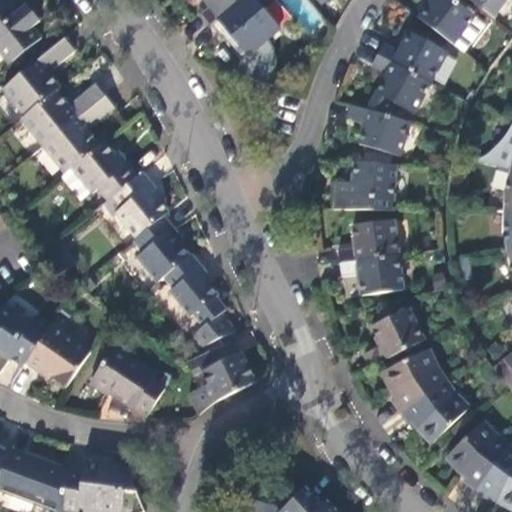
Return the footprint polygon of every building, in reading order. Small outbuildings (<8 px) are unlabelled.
[(0,0),(0,8),(9,1),(8,0),(0,0)] [(10,0),(9,1),(0,8),(0,53),(10,65),(43,39),(34,29),(41,22),(28,5),(20,11),(10,0)] [(191,0),(196,6),(204,0),(209,7),(204,12),(214,24),(242,0),(191,0)] [(242,0),(214,24),(224,34),(231,31),(238,39),(230,45),(244,61),(282,30),(262,4),(267,0),(242,0)] [(431,0),(433,1),(420,19),(453,43),(474,15),(453,0),(431,0)] [(485,0),(480,7),(492,16),(504,0),(485,0)] [(487,24),(474,15),(453,43),(465,53),(487,24)] [(386,42),(379,55),(430,82),(447,51),(411,31),(400,50),(386,42)] [(75,52),(65,39),(3,89),(25,116),(56,91),(60,87),(48,73),(75,52)] [(430,82),(379,55),(372,66),(388,75),(369,110),(409,122),(430,82)] [(56,91),(25,116),(21,119),(44,146),(106,96),(95,84),(69,105),(56,91)] [(106,96),(44,146),(66,173),(72,169),(101,145),(89,131),(116,109),(106,96)] [(409,122),(369,110),(353,105),(349,119),(366,124),(360,144),(399,156),(409,122)] [(105,142),(101,145),(72,169),(66,173),(60,178),(81,203),(93,194),(99,190),(108,200),(113,197),(138,176),(118,152),(115,154),(105,142)] [(392,211),(396,166),(355,163),(353,184),(336,183),(333,209),(392,211)] [(143,172),(138,176),(113,197),(122,208),(116,213),(137,239),(164,217),(169,213),(159,200),(163,197),(143,172)] [(164,217),(137,239),(134,241),(139,246),(121,260),(146,292),(158,283),(164,278),(190,257),(181,245),(184,242),(164,217)] [(341,263),(399,255),(394,221),(353,227),(356,247),(339,250),(341,263)] [(404,291),(399,255),(341,263),(342,277),(360,275),(363,296),(404,291)] [(192,256),(190,257),(164,278),(174,290),(171,293),(191,318),(194,316),(204,327),(194,335),(203,347),(235,332),(221,315),(226,310),(216,298),(218,295),(209,285),(213,282),(192,256)] [(0,351),(23,368),(26,364),(52,327),(39,317),(33,324),(8,305),(2,312),(0,309),(0,351)] [(373,367),(426,341),(409,310),(373,327),(382,346),(366,353),(373,367)] [(73,325),(60,315),(52,327),(26,364),(39,373),(43,369),(54,377),(71,338),(66,334),(73,325)] [(71,338),(54,377),(68,386),(91,353),(71,338)] [(257,382),(243,352),(238,355),(231,341),(188,362),(196,376),(205,372),(210,384),(190,394),(200,415),(208,407),(257,382)] [(92,383),(136,412),(137,409),(149,416),(167,388),(155,380),(159,376),(118,348),(92,383)] [(511,353),(495,367),(500,373),(511,363),(511,353)] [(405,412),(448,381),(439,368),(433,372),(423,354),(385,373),(393,392),(398,390),(402,396),(396,400),(403,413),(405,412)] [(511,383),(511,363),(500,373),(510,385),(511,383)] [(448,381),(405,412),(410,422),(413,424),(418,420),(423,425),(419,429),(434,443),(465,413),(452,400),(457,394),(455,392),(448,381)] [(472,407),(457,394),(452,400),(465,413),(472,407)] [(479,489),(511,446),(499,437),(494,442),(479,428),(448,457),(463,473),(467,470),(472,474),(468,480),(479,489)] [(1,445),(0,444),(0,478),(10,452),(1,447),(1,445)] [(511,447),(511,446),(479,489),(490,498),(495,492),(501,496),(498,500),(508,505),(511,495),(511,447)] [(10,452),(0,478),(0,491),(12,496),(16,455),(17,450),(11,449),(10,452)] [(68,469),(17,450),(16,455),(12,496),(58,511),(62,511),(63,510),(68,469)] [(84,471),(68,469),(63,510),(75,511),(82,511),(83,509),(95,510),(103,464),(86,462),(84,471)] [(103,464),(95,510),(106,511),(145,511),(127,467),(103,464)] [(338,511),(329,501),(324,506),(306,487),(278,511),(338,511)] [(276,511),(278,508),(258,503),(255,511),(276,511)]
